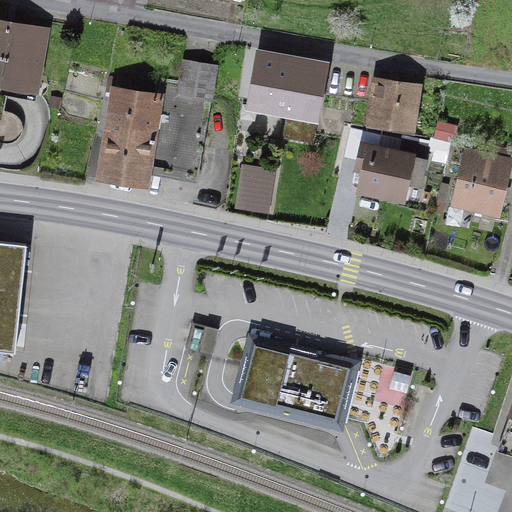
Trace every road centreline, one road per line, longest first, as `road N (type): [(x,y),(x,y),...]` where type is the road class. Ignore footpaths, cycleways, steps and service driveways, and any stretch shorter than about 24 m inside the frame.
road 1 (primary): [(0,199),(185,230),(511,313)]
road 2 (residential): [(511,80),(34,0)]
